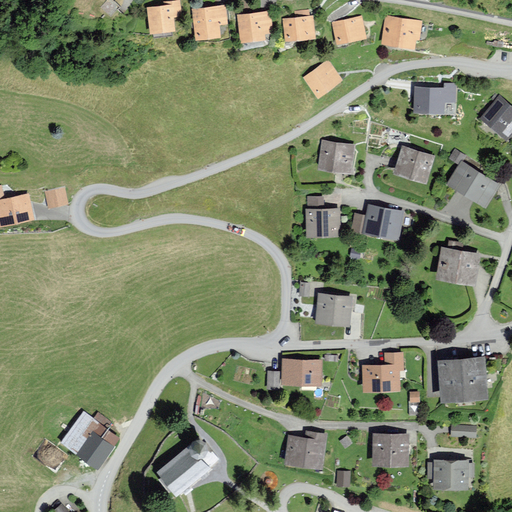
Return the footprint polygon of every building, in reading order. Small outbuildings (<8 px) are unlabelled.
[(108,16),(111,18),(120,6),(112,0),(107,0),(100,9),(108,16)] [(166,7),(149,9),(152,33),(173,31),(172,17),(180,16),(179,2),(165,3),(166,7)] [(225,7),(193,11),(197,40),(220,37),(218,24),(227,22),(225,7)] [(297,20),(284,21),(286,41),(314,38),(312,18),(309,18),(309,10),(296,11),(297,20)] [(269,12),(239,16),(242,42),(264,39),(263,32),(271,31),(269,12)] [(421,23),(387,17),(383,43),(414,48),(415,39),(419,39),(421,23)] [(360,18),(334,24),(339,44),(364,38),(360,18)] [(306,79),(319,97),(341,81),(327,62),(306,79)] [(416,89),(415,113),(443,114),(443,101),(455,101),(456,85),(445,85),(445,90),(416,89)] [(511,116),(498,105),(485,120),(507,138),(511,131),(511,116)] [(323,142),(320,169),(351,173),(354,146),(323,142)] [(403,148),(395,174),(426,183),(433,157),(403,148)] [(464,156),(455,150),(450,158),(459,164),(464,156)] [(462,163),(449,185),(485,207),(498,185),(462,163)] [(68,203),(64,188),(46,192),(50,207),(68,203)] [(0,200),(0,225),(34,219),(29,194),(0,200)] [(369,207),(364,233),(397,240),(403,215),(369,207)] [(307,211),(308,236),(339,236),(338,211),(307,211)] [(449,249),(443,248),(438,279),(473,285),(478,256),(461,253),(462,244),(450,242),(449,249)] [(351,298),(320,295),(317,321),(349,324),(351,298)] [(397,370),(404,369),(403,353),(386,353),(386,367),(365,368),(366,390),(398,389),(397,370)] [(320,362),(285,360),(284,384),(320,385),(320,362)] [(441,364),(444,402),(486,399),(483,361),(441,364)] [(278,373),(269,372),(268,387),(277,387),(278,373)] [(410,390),(410,400),(419,400),(419,389),(410,390)] [(98,467),(118,438),(84,415),(64,443),(98,467)] [(474,437),(475,427),(453,425),(453,435),(474,437)] [(325,435),(307,433),(306,440),(291,437),(287,464),(321,469),(325,435)] [(407,466),(408,435),(375,435),(374,465),(407,466)] [(160,473),(177,494),(215,463),(198,442),(160,473)] [(468,464),(468,462),(434,460),(434,463),(428,463),(428,478),(435,478),(434,488),(467,490),(467,476),(472,476),(473,465),(468,464)] [(350,472),(338,472),(338,485),(349,486),(350,472)] [(68,511),(61,503),(55,508),(57,511),(68,511)]
